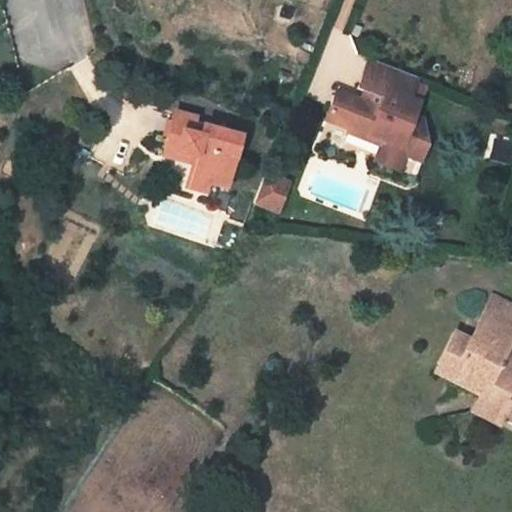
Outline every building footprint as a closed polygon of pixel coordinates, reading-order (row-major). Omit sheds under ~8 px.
[(472,7),(458,1),(438,37),(450,44),(472,7)] [(413,104),(422,83),(373,63),(361,93),(369,96),(374,98),(371,108),(365,106),(340,95),(329,123),(348,131),(346,135),(380,149),(388,145),(397,149),(395,155),(401,158),(418,165),(424,149),(426,124),(417,121),(423,108),(413,104)] [(232,183),(246,134),(202,123),(203,116),(181,111),(173,138),(188,142),(193,153),(200,155),(194,174),(215,179),(232,183)] [(388,145),(380,149),(395,155),(397,149),(388,145)] [(511,151),(511,148),(494,145),(490,163),(508,168),(511,151)] [(380,149),(373,164),(395,173),(401,158),(395,155),(380,149)] [(213,189),(215,179),(194,174),(193,184),(213,189)] [(292,186),(269,177),(261,199),(277,206),(274,214),(281,216),(292,186)] [(277,206),(261,199),(257,207),(274,214),(277,206)] [(502,367),(511,351),(511,325),(495,314),(468,356),(450,345),(427,380),(469,409),(460,425),(483,441),(488,433),(498,420),(511,430),(511,384),(493,372),(498,365),(502,367)] [(493,372),(511,384),(511,373),(503,368),(502,367),(498,365),(493,372)] [(511,430),(498,420),(488,433),(505,445),(511,435),(511,430)]
